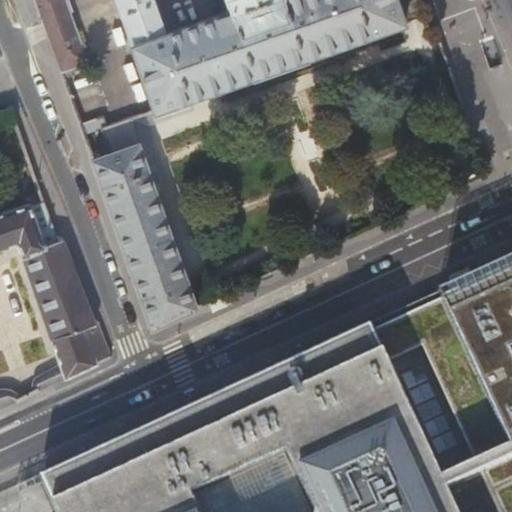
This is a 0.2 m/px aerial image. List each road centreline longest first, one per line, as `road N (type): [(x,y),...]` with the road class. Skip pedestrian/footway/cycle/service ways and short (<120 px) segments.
road 1 (secondary): [(511,215),(143,383)]
road 2 (residential): [(143,383),(0,15)]
road 3 (secondary): [(143,383),(0,449)]
